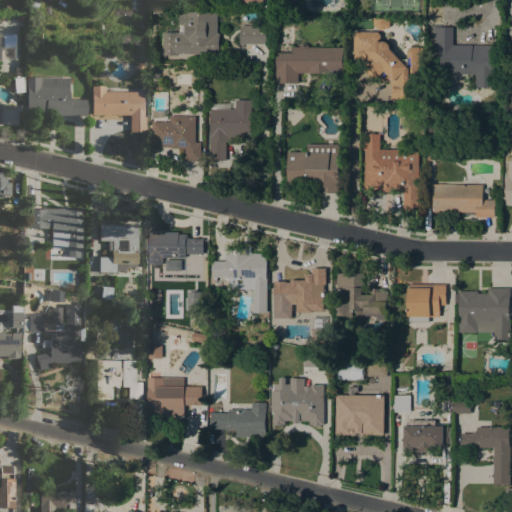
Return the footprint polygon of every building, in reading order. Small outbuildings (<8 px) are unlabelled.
[(162,55),(162,32),(180,32),(180,12),(217,12),(217,33),(219,33),(219,49),(217,49),(217,55),(179,55),(162,55)] [(373,19),(389,19),(389,26),(384,29),(378,29),(373,26),(373,19)] [(266,25),(266,45),(240,45),(240,25),(266,25)] [(494,45),(493,71),(494,71),(494,87),(475,87),(475,74),(441,74),(441,54),(439,54),(439,51),(435,51),(435,38),(433,38),(433,25),(441,25),(441,27),(452,27),(452,45),(494,45)] [(379,41),(381,42),(382,41),(383,41),(385,41),(386,42),(389,43),(389,44),(390,45),(390,48),(400,59),(407,59),(407,51),(411,47),(419,47),(419,48),(422,48),(422,55),(419,55),(419,99),(391,98),(391,82),(390,83),(387,80),(385,82),(380,76),(375,81),(365,70),(370,66),(367,66),(367,65),(366,65),(365,64),(365,62),(365,61),(364,59),(363,59),(363,62),(355,62),(355,59),(354,59),(354,32),(378,32),(380,34),(379,41)] [(343,48),(342,73),(298,73),(298,83),(275,83),(275,69),(277,69),(277,44),(293,44),(293,47),(300,47),(302,45),(305,45),(307,47),(343,48)] [(26,114),(27,77),(69,77),(68,99),(86,99),(85,114),(26,114)] [(144,91),(143,116),(145,116),(145,131),(138,132),(130,131),(130,114),(91,114),(91,86),(105,86),(105,91),(144,91)] [(251,111),(250,111),(251,138),(229,138),(229,141),(226,142),(226,160),(210,160),(209,129),(210,129),(210,105),(231,104),(231,100),(251,100),(251,111)] [(195,142),(200,142),(200,160),(185,160),(185,148),(169,148),(169,147),(152,146),(152,121),(169,122),(169,115),(195,116),(195,142)] [(380,134),(379,149),(419,149),(418,211),(404,211),(404,189),(393,189),(390,191),(383,191),(381,188),(364,188),(364,150),(363,150),(363,147),(364,147),(365,134),(380,134)] [(338,144),(338,152),(339,152),(339,154),(341,154),(341,160),(338,160),(338,181),(339,181),(339,193),(318,192),(319,181),(287,180),(287,152),(306,152),(307,144),(338,144)] [(428,147),(440,147),(440,160),(427,159),(428,147)] [(503,197),(506,197),(506,176),(508,176),(508,161),(511,161),(511,205),(505,205),(505,202),(503,202),(501,202),(501,197),(503,197)] [(0,195),(0,172),(2,172),(2,177),(6,177),(6,182),(10,182),(10,195),(0,195)] [(483,184),(483,187),(488,187),(488,199),(495,200),(494,217),(476,217),(476,212),(432,211),(433,184),(483,184)] [(81,248),(51,248),(51,232),(50,232),(50,228),(29,228),(29,208),(81,208),(81,248)] [(137,224),(137,263),(136,263),(136,266),(125,266),(125,270),(115,270),(115,272),(99,271),(99,256),(115,256),(115,250),(112,250),(112,240),(99,240),(99,224),(137,224)] [(152,264),(152,230),(166,230),(166,232),(178,232),(178,234),(187,234),(187,237),(190,237),(190,238),(202,238),(203,238),(203,254),(185,254),(185,257),(163,257),(163,264),(152,264)] [(23,252),(24,238),(33,238),(33,252),(23,252)] [(266,253),(266,278),(267,278),(267,313),(252,312),(252,289),(229,289),(229,280),(225,280),(225,277),(212,277),(212,261),(226,261),(226,259),(225,259),(225,247),(246,247),(246,254),(251,254),(251,253),(266,253)] [(164,258),(164,272),(200,274),(201,255),(185,254),(184,259),(164,258)] [(274,303),(274,283),(289,283),(289,275),(311,275),(311,267),(326,267),(326,285),(324,285),(323,310),(306,310),(306,304),(274,303)] [(363,273),(363,294),(369,294),(369,288),(381,288),(381,291),(386,291),(386,320),(376,320),(376,316),(364,316),(364,319),(355,319),(355,312),(352,312),(352,317),(339,317),(339,300),(350,300),(350,289),(336,289),(336,273),(363,273)] [(446,305),(439,305),(439,316),(429,316),(429,322),(408,321),(408,284),(446,284),(446,305)] [(110,300),(100,298),(101,285),(112,287),(110,300)] [(477,291),(477,293),(487,293),(488,287),(511,288),(510,340),(493,340),(494,332),(458,331),(458,318),(459,318),(460,300),(454,300),(454,296),(459,296),(459,291),(477,291)] [(64,292),(63,301),(50,301),(51,289),(64,292)] [(186,315),(201,316),(201,292),(186,292),(186,315)] [(49,338),(48,338),(48,331),(64,332),(64,304),(79,304),(78,357),(79,357),(79,361),(68,361),(68,363),(50,362),(50,367),(37,368),(36,354),(49,352),(49,339),(49,338)] [(42,314),(42,332),(28,332),(28,330),(22,330),(22,318),(28,318),(28,313),(42,314)] [(19,358),(8,358),(8,357),(6,357),(6,356),(0,356),(0,331),(3,331),(3,333),(11,333),(11,332),(19,332),(19,358)] [(303,367),(303,353),(323,354),(323,355),(330,355),(330,369),(321,369),(321,367),(303,367)] [(134,360),(134,382),(143,382),(143,399),(127,398),(127,386),(112,385),(111,399),(95,398),(95,359),(134,360)] [(388,376),(367,376),(367,363),(388,363),(388,376)] [(336,379),(362,380),(363,365),(336,364),(336,379)] [(147,413),(148,388),(147,388),(147,378),(154,377),(162,378),(162,377),(185,378),(184,389),(202,389),(202,405),(176,405),(176,413),(147,413)] [(323,424),(321,424),(321,426),(312,425),(312,424),(310,424),(310,421),(300,421),(300,423),(293,423),(293,421),(285,421),(285,425),(273,425),(273,412),(271,412),(271,390),(274,390),(274,384),(279,384),(279,378),(286,378),(286,385),(289,385),(289,379),(304,379),(304,386),(310,386),(310,384),(323,384),(323,424)] [(365,395),(383,396),(383,412),(358,412),(358,410),(348,410),(348,414),(338,413),(339,403),(335,403),(335,395),(359,395),(359,388),(365,388),(365,395)] [(465,388),(465,398),(457,398),(457,388),(465,388)] [(392,395),(410,395),(410,412),(392,412),(392,395)] [(470,400),(470,413),(453,413),(453,399),(470,400)] [(251,409),(251,402),(266,402),(266,437),(237,437),(237,432),(227,432),(227,429),(210,429),(210,412),(228,413),(228,409),(251,409)] [(453,426),(453,446),(431,446),(431,452),(429,452),(429,454),(423,454),(423,452),(422,452),(419,456),(415,456),(411,452),(411,451),(404,451),(404,426),(406,424),(406,423),(408,421),(409,420),(411,420),(434,420),(434,426),(453,426)] [(509,427),(509,446),(510,446),(509,485),(493,484),(493,448),(478,447),(478,446),(461,446),(461,433),(472,433),(472,432),(476,432),(476,427),(509,427)] [(0,465),(12,465),(12,478),(13,478),(13,507),(0,507),(0,465)] [(39,505),(23,505),(23,488),(35,488),(35,491),(67,491),(67,490),(74,490),(74,510),(67,510),(67,509),(54,509),(54,511),(39,511),(39,509),(39,505)]
